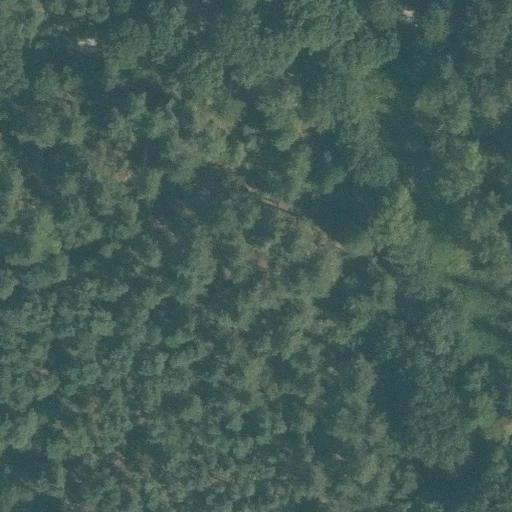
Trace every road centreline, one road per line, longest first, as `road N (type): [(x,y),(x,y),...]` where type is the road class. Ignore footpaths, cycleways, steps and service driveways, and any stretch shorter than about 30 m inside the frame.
road 1 (track): [(298,13),(500,511)]
road 2 (track): [(298,13),(511,38)]
